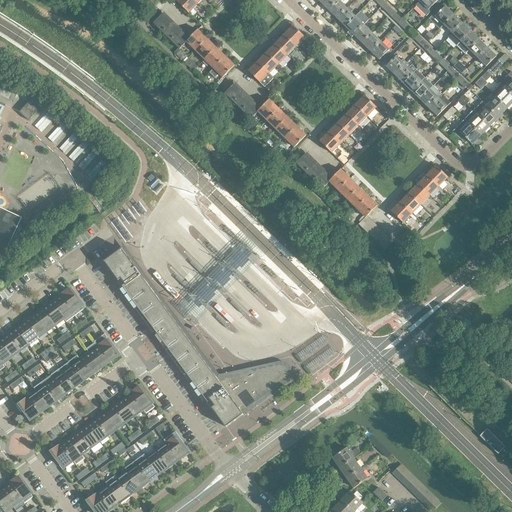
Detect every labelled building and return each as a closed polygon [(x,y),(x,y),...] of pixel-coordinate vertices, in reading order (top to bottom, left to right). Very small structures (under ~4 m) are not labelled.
[(198,4),(193,0),(178,0),(177,2),(189,13),(198,4)] [(338,0),(321,0),(320,2),(329,10),(338,0)] [(338,0),(329,10),(337,18),(347,8),(338,0)] [(422,0),(421,2),(416,6),(426,16),(432,11),(429,9),(431,7),(438,0),(422,0)] [(386,11),(390,7),(386,3),(382,7),(386,11)] [(347,8),(337,18),(346,27),(355,17),(351,12),(353,10),(349,6),(347,8)] [(445,7),(436,17),(444,25),(454,15),(445,7)] [(355,17),(346,27),(354,35),(364,25),(370,19),(361,11),(355,17)] [(399,16),(394,11),(390,15),(395,20),(399,16)] [(189,40),(188,39),(172,23),(163,14),(154,23),(180,49),(187,42),(189,40)] [(454,15),(444,25),(453,33),(462,23),(454,15)] [(407,24),(403,19),(399,24),(403,28),(407,24)] [(453,33),(448,38),(456,47),(457,46),(461,41),(471,32),(462,23),(453,33)] [(411,28),(407,24),(403,28),(407,32),(411,28)] [(364,25),(354,35),(363,43),(372,33),(364,25)] [(305,37),(293,26),(284,35),(296,47),(305,37)] [(397,26),(394,29),(400,34),(402,31),(397,26)] [(195,51),(207,39),(198,30),(188,39),(189,40),(187,42),(195,51)] [(429,31),(424,37),(429,40),(434,35),(429,31)] [(461,41),(457,46),(466,54),(470,50),(479,40),(471,32),(461,41)] [(372,33),(363,43),(371,52),(381,42),(372,33)] [(296,47),(284,35),(275,44),(287,56),(294,48),(296,47)] [(418,35),(414,39),(418,43),(422,39),(418,35)] [(216,48),(207,39),(195,51),(205,59),(216,48)] [(426,43),(422,39),(418,43),(423,47),(426,43)] [(479,40),(470,50),(478,58),(488,48),(479,40)] [(381,42),(371,52),(380,60),(389,50),(381,42)] [(427,51),(431,47),(426,43),(423,47),(427,51)] [(287,56),(275,44),(267,53),(278,65),(287,56)] [(431,55),(435,51),(431,47),(427,51),(431,55)] [(225,57),(216,48),(205,59),(214,68),(225,57)] [(488,48),(478,58),(487,66),(496,56),(488,48)] [(439,55),(435,51),(431,55),(435,59),(439,55)] [(278,65),(267,53),(258,62),(269,74),(276,67),(278,65)] [(443,59),(439,55),(435,59),(440,63),(443,59)] [(396,56),(387,66),(395,74),(407,63),(403,59),(401,61),(396,56)] [(214,68),(209,73),(210,74),(211,74),(215,79),(219,74),(223,78),(225,75),(234,66),(225,57),(214,68)] [(454,57),(449,61),(454,66),(459,61),(454,57)] [(448,63),(443,59),(440,63),(444,67),(448,63)] [(492,76),(503,64),(499,59),(488,71),(492,76)] [(454,66),(462,74),(466,69),(459,61),(454,66)] [(269,74),(258,62),(249,72),(265,87),(274,78),(269,74)] [(407,63),(395,74),(404,83),(413,73),(417,69),(412,65),(411,66),(407,63)] [(452,68),(448,63),(444,67),(448,72),(452,68)] [(295,64),(290,68),(295,74),(300,69),(295,64)] [(452,76),(456,72),(452,68),(448,72),(452,76)] [(413,73),(404,83),(412,91),(422,81),(425,78),(417,69),(413,73)] [(500,84),(504,88),(511,95),(511,71),(511,72),(500,84)] [(461,76),(456,72),(452,76),(457,80),(461,76)] [(465,80),(461,76),(457,80),(461,84),(465,80)] [(482,77),(479,80),(485,86),(488,83),(482,77)] [(422,81),(412,91),(421,99),(430,90),(434,86),(425,78),(422,81)] [(469,84),(465,80),(461,84),(465,88),(469,84)] [(485,86),(479,80),(476,83),(482,89),(485,86)] [(260,110),(252,102),(234,84),(225,94),(230,98),(245,112),(251,119),(258,112),(260,110)] [(430,90),(421,99),(429,108),(442,95),(434,86),(430,90)] [(508,108),(511,103),(511,95),(504,88),(496,97),(508,108)] [(44,103),(35,95),(18,112),(27,120),(44,103)] [(442,95),(429,108),(438,116),(441,113),(451,103),(442,95)] [(464,95),(461,98),(467,104),(470,101),(464,95)] [(377,107),(365,96),(356,105),(368,117),(377,107)] [(499,117),(508,108),(496,97),(487,106),(499,117)] [(467,104),(461,98),(458,101),(464,107),(467,104)] [(267,120),(278,109),(269,100),(260,110),(258,112),(267,120)] [(482,102),(474,111),(490,126),(499,117),(487,106),(482,102)] [(368,117),(356,105),(349,112),(347,114),(359,126),(368,117)] [(452,107),(447,112),(443,116),(448,120),(456,111),(452,107)] [(37,124),(93,178),(107,164),(51,109),(37,124)] [(287,118),(278,109),(267,120),(276,129),(287,118)] [(481,135),(490,126),(474,111),(465,120),(481,135)] [(359,126),(347,114),(338,123),(350,135),(359,126)] [(296,126),(287,118),(276,129),(285,138),(296,126)] [(472,144),(481,135),(465,120),(453,131),(465,143),(468,140),(472,144)] [(350,135),(338,123),(329,132),(341,144),(350,135)] [(295,147),(306,136),(296,126),(285,138),(295,147)] [(341,144),(329,132),(320,142),(332,153),(341,144)] [(323,171),(315,163),(306,154),(297,163),(306,172),(319,185),(323,189),(330,182),(332,180),(323,171)] [(448,178),(436,166),(427,175),(439,187),(448,178)] [(351,179),(342,170),(341,170),(332,180),(330,182),(339,191),(351,179)] [(439,187),(427,175),(418,184),(430,196),(439,187)] [(360,188),(351,179),(339,191),(348,200),(360,188)] [(430,196),(418,184),(409,193),(421,205),(430,196)] [(369,197),(360,188),(348,200),(357,209),(369,197)] [(421,205),(409,193),(400,203),(412,214),(421,205)] [(368,216),(378,206),(369,197),(357,209),(366,217),(367,216),(368,216)] [(412,214),(400,203),(392,212),(403,223),(412,214)] [(12,251),(27,229),(18,225),(21,218),(0,208),(0,256),(2,258),(7,249),(12,251)] [(372,221),(368,216),(367,216),(366,217),(360,223),(359,224),(364,229),(372,221)] [(355,229),(359,224),(360,223),(356,219),(351,225),(355,229)] [(376,225),(372,221),(364,229),(368,233),(376,225)] [(381,229),(376,225),(368,233),(372,238),(381,229)] [(385,233),(381,229),(372,238),(376,242),(385,233)] [(267,248),(247,230),(175,302),(196,323),(267,248)] [(389,238),(385,233),(376,242),(381,246),(389,238)] [(394,242),(389,238),(381,246),(385,250),(394,242)] [(122,249),(105,262),(158,335),(176,322),(122,249)] [(492,294),(483,303),(498,318),(511,304),(511,288),(510,286),(497,299),(492,294)] [(69,290),(60,296),(74,316),(85,308),(83,304),(81,306),(69,290)] [(74,316),(60,296),(51,303),(63,319),(66,322),(74,316)] [(63,319),(51,303),(42,309),(54,325),(63,319)] [(54,325),(42,309),(34,315),(45,332),(54,325)] [(45,332),(34,315),(25,322),(37,338),(45,332)] [(85,319),(80,323),(83,327),(88,323),(85,319)] [(37,338),(25,322),(16,328),(28,344),(37,338)] [(77,332),(83,327),(80,323),(74,328),(77,332)] [(94,330),(91,326),(85,331),(88,334),(94,330)] [(28,344),(16,328),(7,335),(19,351),(28,344)] [(218,379),(183,332),(180,328),(163,341),(226,427),(244,415),(241,411),(286,379),(288,377),(289,373),(288,370),(286,367),(283,366),(280,366),(218,379)] [(82,339),(88,334),(85,331),(79,335),(82,339)] [(65,340),(71,336),(68,332),(62,336),(65,340)] [(111,347),(113,346),(104,334),(93,342),(94,343),(108,362),(117,355),(111,347)] [(19,351),(7,335),(0,340),(0,343),(10,357),(19,351)] [(60,344),(65,340),(62,336),(57,340),(60,344)] [(76,343),(73,339),(68,343),(71,347),(76,343)] [(10,357),(0,343),(0,361),(2,364),(10,357)] [(65,351),(71,347),(68,343),(62,347),(65,351)] [(99,368),(108,362),(94,343),(86,350),(89,354),(99,368)] [(54,351),(53,349),(52,347),(46,351),(49,355),(54,351)] [(43,359),(49,355),(46,351),(40,355),(43,359)] [(57,354),(56,352),(54,351),(49,355),(52,359),(57,354)] [(91,375),(99,368),(89,354),(80,360),(91,375)] [(46,363),(52,359),(49,355),(43,359),(46,363)] [(82,381),(90,375),(91,375),(80,360),(77,356),(68,363),(82,381)] [(33,358),(27,362),(30,366),(36,362),(33,358)] [(30,366),(27,362),(22,366),(25,370),(30,366)] [(73,387),(82,381),(68,363),(60,369),(73,387)] [(41,369),(38,365),(33,369),(35,373),(41,369)] [(30,377),(35,373),(33,369),(27,373),(30,377)] [(64,394),(73,388),(73,387),(60,369),(51,375),(64,394)] [(16,371),(10,375),(13,379),(18,375),(16,371)] [(13,379),(10,375),(4,379),(7,383),(13,379)] [(55,400),(64,394),(51,375),(42,382),(55,400)] [(24,382),(21,378),(15,382),(18,386),(24,382)] [(18,386),(15,382),(10,386),(13,390),(18,386)] [(47,407),(55,400),(42,382),(33,388),(36,392),(47,407)] [(141,387),(132,394),(143,410),(146,414),(155,407),(141,387)] [(38,413),(47,407),(36,392),(28,398),(27,398),(38,413)] [(143,410),(132,394),(123,400),(135,417),(143,410)] [(29,420),(38,413),(27,398),(28,398),(27,397),(15,405),(21,413),(23,412),(29,420)] [(135,417),(123,400),(114,407),(126,423),(135,417)] [(126,423),(114,407),(105,413),(117,429),(126,423)] [(117,429),(105,413),(97,420),(108,436),(117,429)] [(155,425),(160,421),(157,417),(152,421),(155,425)] [(108,436),(97,420),(88,426),(100,442),(108,436)] [(149,429),(155,425),(152,421),(146,425),(149,429)] [(165,428),(162,424),(156,429),(159,433),(165,428)] [(100,442),(88,426),(79,433),(91,449),(100,442)] [(487,428),(479,436),(498,454),(506,447),(487,428)] [(137,438),(143,434),(140,430),(134,434),(137,438)] [(155,435),(152,431),(146,436),(149,440),(155,435)] [(176,432),(164,440),(167,444),(179,460),(189,453),(183,445),(185,443),(176,431),(176,432)] [(91,449),(79,433),(70,439),(82,455),(91,449)] [(132,442),(137,438),(134,434),(129,438),(132,442)] [(143,445),(149,440),(146,436),(140,441),(143,445)] [(378,442),(372,436),(368,439),(374,446),(378,442)] [(82,455),(70,439),(62,445),(74,461),(76,465),(85,459),(82,455)] [(385,448),(378,442),(374,446),(381,452),(385,448)] [(124,447),(125,447),(122,443),(117,447),(120,451),(124,447)] [(167,444),(157,451),(169,467),(179,460),(167,444)] [(74,461),(62,445),(53,452),(59,460),(57,462),(63,470),(74,461)] [(136,450),(133,446),(127,450),(130,454),(136,450)] [(118,452),(120,451),(117,447),(111,451),(114,455),(118,452)] [(340,468),(354,459),(349,453),(352,451),(349,447),(333,458),(340,468)] [(391,455),(385,448),(381,452),(387,458),(391,455)] [(123,459),(130,454),(127,450),(120,455),(123,459)] [(157,451),(147,458),(159,474),(169,467),(157,451)] [(145,454),(135,461),(138,465),(150,482),(159,474),(147,458),(145,454)] [(102,464),(108,460),(105,456),(99,460),(102,464)] [(347,478),(361,469),(354,459),(340,468),(347,478)] [(97,468),(102,464),(99,460),(94,464),(97,468)] [(116,464),(113,460),(107,465),(110,469),(116,464)] [(135,461),(125,469),(128,473),(140,489),(149,482),(150,482),(138,465),(135,461)] [(104,473),(110,469),(107,465),(101,469),(104,473)] [(397,478),(406,469),(401,465),(393,473),(397,478)] [(87,469),(82,473),(85,477),(90,472),(87,469)] [(368,479),(361,469),(347,478),(354,488),(368,479)] [(402,482),(410,473),(406,469),(397,478),(402,482)] [(79,481),(85,477),(82,473),(76,477),(79,481)] [(128,473),(118,480),(130,496),(140,489),(128,473)] [(406,486),(415,478),(410,473),(402,482),(406,486)] [(97,478),(94,474),(88,479),(91,483),(97,478)] [(115,476),(106,483),(109,487),(120,503),(130,496),(118,480),(115,476)] [(18,477),(9,484),(21,500),(24,504),(33,497),(18,477)] [(411,491),(419,482),(415,478),(406,486),(411,491)] [(84,487),(91,483),(88,479),(82,483),(84,487)] [(415,495),(423,486),(419,482),(411,491),(415,495)] [(21,500),(9,484),(0,490),(12,506),(21,500)] [(419,499),(428,491),(423,486),(415,495),(419,499)] [(109,487),(99,494),(111,510),(120,503),(109,487)] [(387,496),(379,488),(374,493),(382,501),(387,496)] [(4,511),(12,506),(0,490),(0,508),(2,511),(4,511)] [(424,504),(432,495),(428,491),(419,499),(424,504)] [(354,511),(363,504),(351,492),(342,501),(353,511),(354,511)] [(87,502),(87,503),(93,511),(95,509),(96,511),(108,511),(111,510),(99,494),(87,502)] [(428,508),(437,499),(432,495),(424,504),(428,508)] [(432,511),(433,511),(441,504),(437,499),(428,508),(432,511)] [(353,511),(342,501),(333,510),(335,511),(353,511)]
